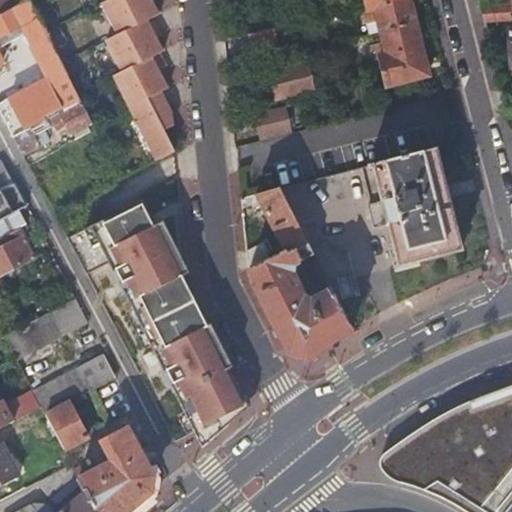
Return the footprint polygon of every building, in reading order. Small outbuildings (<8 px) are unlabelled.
[(0,0),(0,15),(11,10),(5,0),(0,0)] [(0,15),(0,66),(1,65),(2,61),(0,57),(0,37),(21,27),(33,48),(31,49),(48,81),(63,112),(82,103),(29,0),(11,10),(0,15)] [(119,71),(113,74),(126,99),(159,83),(162,82),(157,69),(164,66),(159,54),(162,52),(155,38),(152,33),(158,30),(152,18),(158,15),(152,1),(151,0),(105,0),(99,3),(115,34),(103,40),(119,71)] [(383,44),(373,47),(375,58),(379,57),(386,85),(428,75),(409,0),(364,0),(366,9),(363,10),(366,20),(377,18),(383,44)] [(511,3),(479,5),(484,21),(511,19),(511,3)] [(152,33),(155,38),(161,35),(158,30),(152,33)] [(312,88),(305,62),(267,72),(274,99),(312,88)] [(126,99),(113,74),(111,75),(155,161),(157,160),(156,157),(151,149),(139,125),(126,99)] [(62,112),(63,112),(48,81),(19,96),(27,110),(21,114),(29,130),(42,122),(47,120),(45,118),(61,110),(62,112)] [(166,89),(162,82),(159,83),(126,99),(139,125),(151,149),(156,157),(171,149),(162,131),(171,126),(169,113),(159,92),(166,89)] [(27,110),(19,96),(0,105),(0,111),(14,137),(29,130),(21,114),(27,110)] [(121,181),(82,103),(63,112),(62,112),(47,120),(50,126),(65,119),(96,179),(106,174),(112,186),(121,181)] [(261,138),(290,130),(284,107),(255,115),(261,138)] [(47,120),(62,112),(61,110),(45,118),(47,120)] [(29,130),(14,137),(22,155),(49,141),(43,128),(45,127),(42,122),(29,130)] [(461,249),(435,147),(372,163),(381,200),(368,203),(373,225),(387,223),(397,264),(461,249)] [(156,157),(157,160),(173,152),(171,149),(156,157)] [(0,162),(0,220),(26,207),(15,184),(13,185),(0,162)] [(300,226),(280,187),(240,197),(242,208),(258,200),(285,250),(287,253),(296,249),(301,258),(313,252),(300,226)] [(196,430),(223,416),(248,403),(183,274),(158,223),(145,198),(67,239),(85,275),(108,263),(154,350),(143,356),(149,367),(160,362),(196,430)] [(38,247),(19,212),(0,221),(0,234),(18,225),(31,251),(38,247)] [(164,220),(158,223),(183,274),(189,270),(164,220)] [(329,283),(336,298),(357,293),(348,253),(330,244),(316,222),(300,226),(313,252),(329,283)] [(31,251),(18,225),(0,234),(0,276),(34,258),(31,251)] [(246,249),(249,268),(275,255),(267,239),(246,249)] [(311,354),(351,327),(336,298),(329,283),(324,285),(327,290),(311,299),(304,293),(294,272),(294,264),(302,259),(301,258),(296,249),(287,253),(285,250),(275,255),(249,268),(252,281),(286,348),(311,354)] [(87,323),(74,299),(3,336),(15,360),(87,323)] [(69,402),(115,377),(103,354),(33,392),(40,406),(45,415),(69,402)] [(511,383),(475,399),(451,409),(410,436),(384,452),(382,456),(381,459),(380,462),(380,465),(381,468),(381,471),(383,474),(387,478),(389,479),(392,481),(397,481),(406,484),(413,486),(423,490),(444,477),(446,479),(468,497),(487,511),(495,511),(511,491),(511,383)] [(33,392),(32,390),(6,404),(14,420),(40,406),(33,392)] [(87,437),(69,402),(45,415),(63,449),(87,437)] [(223,416),(196,430),(204,446),(228,425),(223,416)] [(96,511),(126,511),(151,492),(152,479),(125,429),(99,442),(110,464),(86,477),(80,480),(86,492),(96,511)] [(0,486),(18,477),(0,443),(0,442),(0,486)] [(80,466),(74,469),(80,480),(86,477),(80,466)] [(96,511),(86,492),(61,511),(55,511),(50,505),(34,503),(17,511),(96,511)]
